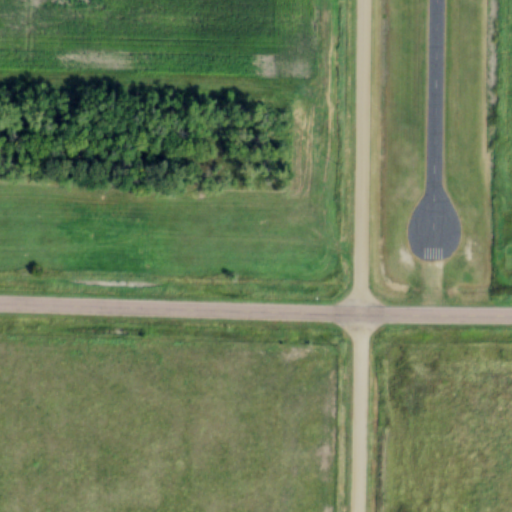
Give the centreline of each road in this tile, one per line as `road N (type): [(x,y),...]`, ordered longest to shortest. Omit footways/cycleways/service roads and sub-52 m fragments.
road 1 (tertiary): [(511,315),(0,304)]
road 2 (residential): [(353,511),(360,0)]
